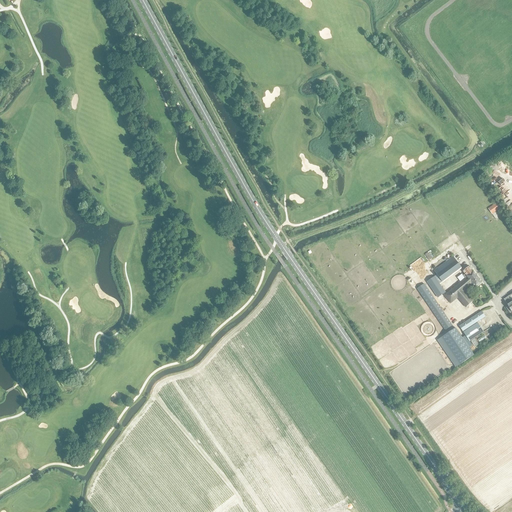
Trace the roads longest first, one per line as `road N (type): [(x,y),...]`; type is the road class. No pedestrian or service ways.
road 1 (tertiary): [(461,505),(250,196),(142,0)]
road 2 (unknown): [(380,372),(279,228),(153,0)]
road 3 (track): [(488,145),(393,199),(281,245)]
road 4 (unknown): [(457,324),(380,372),(457,483)]
